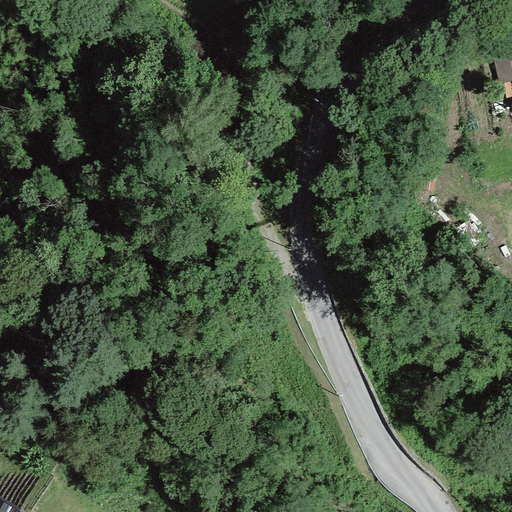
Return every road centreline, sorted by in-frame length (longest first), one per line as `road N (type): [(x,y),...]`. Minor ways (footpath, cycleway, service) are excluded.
road 1 (unclassified): [(436,511),(383,453),(342,368),(303,229),(308,161),(324,117),(377,40),(426,0)]
road 2 (track): [(511,23),(456,68),(441,106),(458,179),(486,197),(511,194)]
